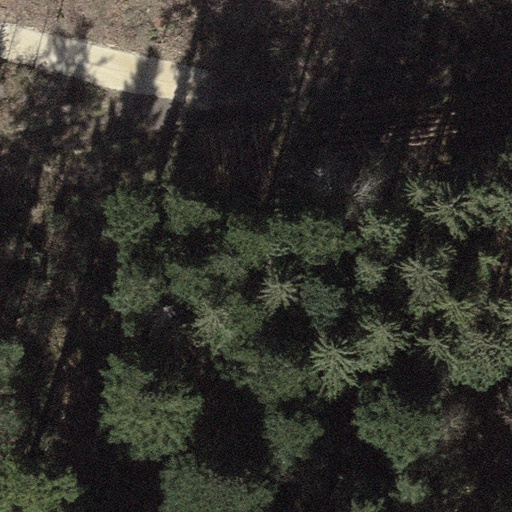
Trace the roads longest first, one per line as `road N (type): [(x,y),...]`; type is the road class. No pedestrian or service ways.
road 1 (track): [(0,150),(511,64)]
road 2 (track): [(0,46),(280,103)]
